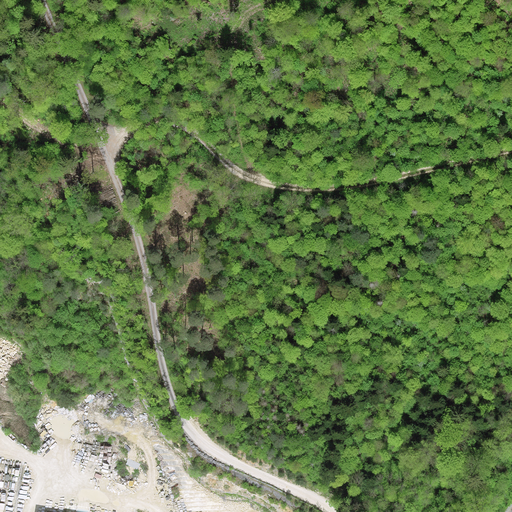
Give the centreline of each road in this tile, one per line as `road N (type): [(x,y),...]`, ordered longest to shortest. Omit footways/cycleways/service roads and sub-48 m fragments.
road 1 (track): [(332,511),(208,446),(188,427),(165,378),(142,255),(99,135)]
road 2 (track): [(511,149),(374,181),(299,188),(238,173),(175,122),(99,135)]
road 3 (track): [(251,178),(231,55),(236,22),(256,5),(282,0)]
road 4 (track): [(99,135),(41,0)]
